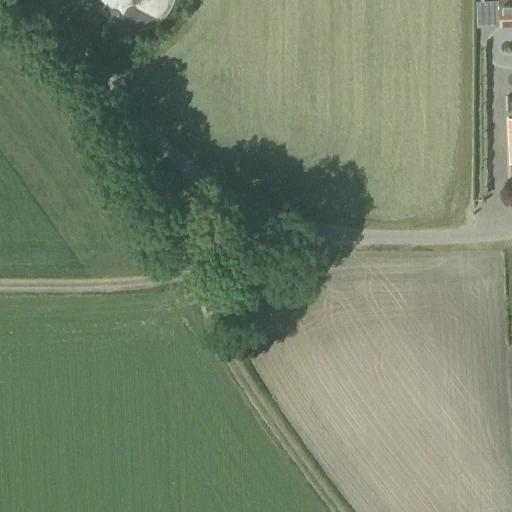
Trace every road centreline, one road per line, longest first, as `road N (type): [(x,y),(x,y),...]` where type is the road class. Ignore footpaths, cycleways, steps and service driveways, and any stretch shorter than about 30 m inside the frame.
road 1 (unclassified): [(344,238),(246,211),(188,173),(41,0)]
road 2 (track): [(0,285),(173,277),(344,238)]
road 3 (unclassified): [(344,238),(511,234)]
